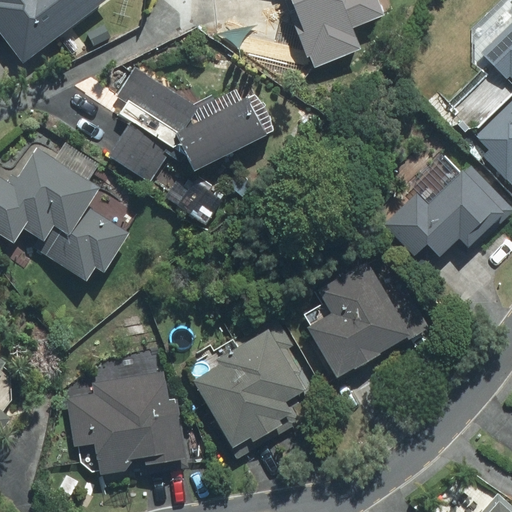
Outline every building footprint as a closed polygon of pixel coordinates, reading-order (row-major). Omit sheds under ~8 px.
[(0,0),(0,38),(20,67),(109,5),(105,0),(0,0)] [(283,0),(312,71),(359,52),(350,29),(379,17),(372,0),(283,0)] [(511,0),(509,0),(505,4),(508,8),(491,22),(500,33),(478,52),(487,63),(462,85),(452,73),(435,88),(472,130),(511,94),(511,112),(476,144),(511,184),(511,0)] [(273,136),(255,98),(183,132),(197,109),(131,69),(113,99),(79,78),(52,122),(151,183),(168,156),(185,167),(189,175),(273,136)] [(3,167),(0,171),(0,239),(11,247),(16,240),(81,286),(92,271),(99,276),(128,236),(88,207),(99,192),(87,184),(98,170),(47,133),(16,176),(3,167)] [(511,210),(462,154),(457,159),(393,214),(408,231),(399,239),(414,257),(423,249),(435,262),(451,248),(461,260),(511,216),(511,210)] [(408,336),(366,263),(313,293),(320,305),(301,315),(308,326),(304,328),(334,382),(377,358),(375,355),(408,336)] [(228,450),(247,440),(249,444),(280,427),(278,423),(289,417),(281,403),(300,392),(263,324),(183,369),(228,450)] [(0,373),(7,365),(0,359),(0,434),(11,421),(0,411),(0,373)] [(113,393),(65,399),(77,466),(80,467),(81,468),(82,469),(83,470),(84,471),(85,471),(86,472),(88,473),(89,473),(90,474),(91,475),(93,475),(94,476),(95,476),(97,476),(98,476),(100,477),(101,477),(102,477),(104,477),(105,477),(107,477),(108,477),(109,477),(111,476),(112,476),(114,476),(115,475),(116,475),(118,474),(119,474),(120,473),(121,473),(123,472),(124,471),(125,470),(182,463),(174,399),(165,400),(162,374),(112,381),(113,393)] [(511,511),(511,506),(499,493),(480,511),(511,511)]
